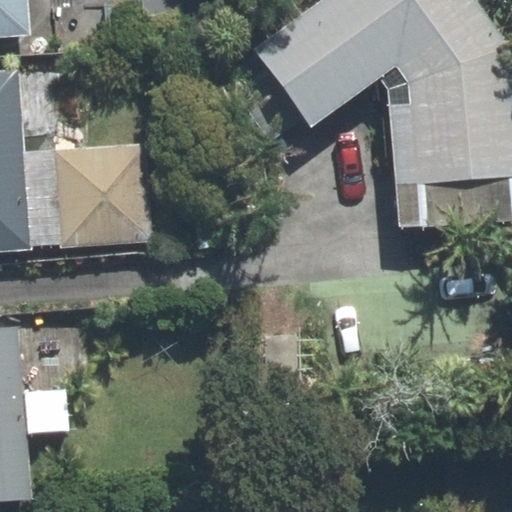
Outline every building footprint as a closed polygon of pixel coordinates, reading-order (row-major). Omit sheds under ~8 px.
[(16,0),(0,0),(0,50),(18,49),(16,0)] [(177,0),(157,0),(51,8),(55,62),(181,52),(177,0)] [(385,243),(509,237),(511,71),(462,0),(319,0),(240,55),(297,136),(378,82),(385,243)] [(0,256),(22,255),(9,75),(0,75),(0,256)] [(138,150),(53,148),(51,250),(135,252),(138,150)] [(19,338),(0,338),(0,510),(22,510),(19,338)]
